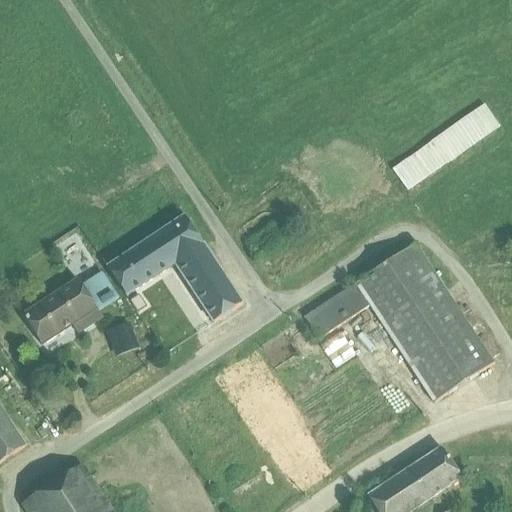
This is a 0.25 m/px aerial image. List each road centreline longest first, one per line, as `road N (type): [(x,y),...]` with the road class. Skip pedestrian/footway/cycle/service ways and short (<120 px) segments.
road 1 (unclassified): [(63,0),(273,312)]
road 2 (unclassified): [(10,511),(17,483),(273,312)]
road 3 (unclassified): [(273,312),(386,239),(417,236),(459,273),(511,352)]
road 4 (unclassified): [(310,511),(411,443),(511,411)]
